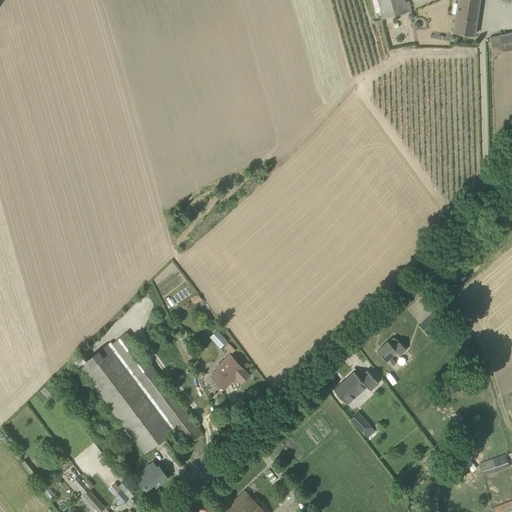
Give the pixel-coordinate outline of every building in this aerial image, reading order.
[(405,2),(404,0),(376,0),(382,19),(412,11),(410,1),(405,2)] [(458,0),(454,32),(474,36),(479,0),(458,0)] [(493,53),(511,48),(511,31),(500,34),(500,35),(489,38),(493,53)] [(194,299),(191,300),(195,305),(197,303),(202,299),(199,295),(194,299)] [(444,323),(452,316),(445,304),(435,313),(420,326),(428,335),(443,322),(444,323)] [(213,336),(223,346),(225,345),(227,342),(223,337),(217,332),(213,336)] [(203,434),(126,333),(112,344),(188,445),(203,434)] [(397,340),(395,337),(389,342),(388,341),(377,351),(392,366),(396,362),(391,357),(398,351),(401,355),(407,349),(398,339),(397,340)] [(173,431),(108,343),(84,361),(80,356),(74,360),(145,454),(174,432),(173,431)] [(220,388),(222,387),(235,375),(242,382),(249,375),(232,357),(226,362),(224,360),(216,368),(218,369),(211,376),(216,381),(215,384),(220,388)] [(354,372),(334,390),(347,404),(367,386),(370,389),(378,382),(367,370),(359,378),(354,372)] [(359,411),(350,419),(367,438),(376,430),(359,411)] [(472,471),(477,468),(465,452),(460,455),(472,471)] [(484,475),(510,466),(506,454),(480,463),(484,475)] [(157,468),(153,462),(136,475),(146,489),(154,483),(156,486),(167,477),(159,466),(157,468)] [(97,511),(100,511),(105,508),(75,474),(73,476),(75,479),(73,482),(84,495),(83,496),(97,511)] [(83,481),(90,488),(94,485),(87,478),(83,481)] [(123,504),(129,499),(121,489),(115,495),(123,504)] [(266,511),(245,491),(239,495),(240,495),(235,499),(236,500),(222,511),(266,511)] [(493,511),(511,511),(511,500),(492,508),(493,511)] [(206,502),(198,510),(200,511),(207,511),(212,508),(206,502)]
